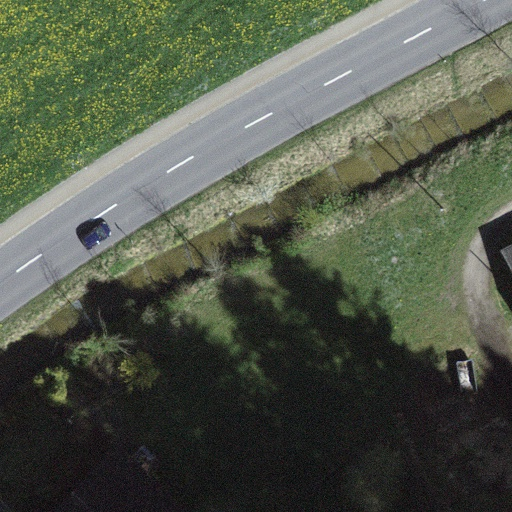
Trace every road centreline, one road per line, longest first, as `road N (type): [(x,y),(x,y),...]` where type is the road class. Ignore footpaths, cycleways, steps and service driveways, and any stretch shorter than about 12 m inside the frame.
road 1 (tertiary): [(0,284),(145,185),(490,0)]
road 2 (track): [(511,216),(481,244),(475,293),(511,369)]
